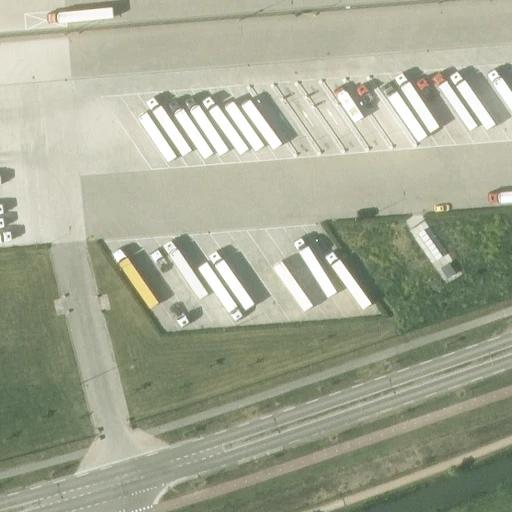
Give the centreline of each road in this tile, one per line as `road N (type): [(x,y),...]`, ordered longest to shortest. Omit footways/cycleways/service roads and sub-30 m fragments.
road 1 (unclassified): [(511,339),(117,471)]
road 2 (unclassified): [(122,492),(511,361)]
road 3 (unclassified): [(117,471),(0,504)]
